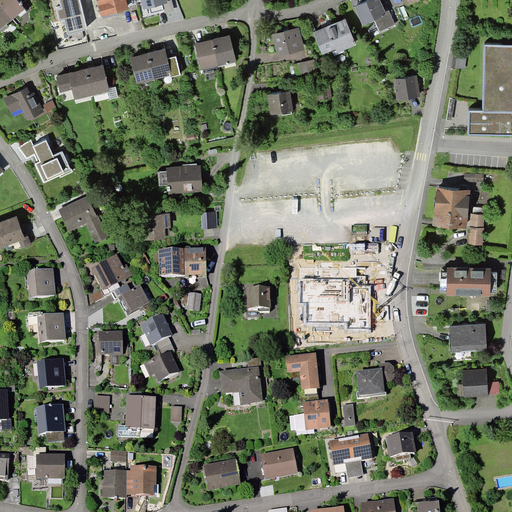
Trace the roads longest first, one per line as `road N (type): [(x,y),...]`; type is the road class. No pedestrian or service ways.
road 1 (residential): [(255,12),(206,371),(175,511)]
road 2 (residential): [(0,141),(69,265),(78,317),(80,511)]
road 3 (residential): [(434,419),(399,289),(428,139)]
road 4 (residential): [(255,12),(0,82)]
road 5 (residential): [(196,511),(451,479)]
road 6 (residential): [(428,139),(446,0)]
